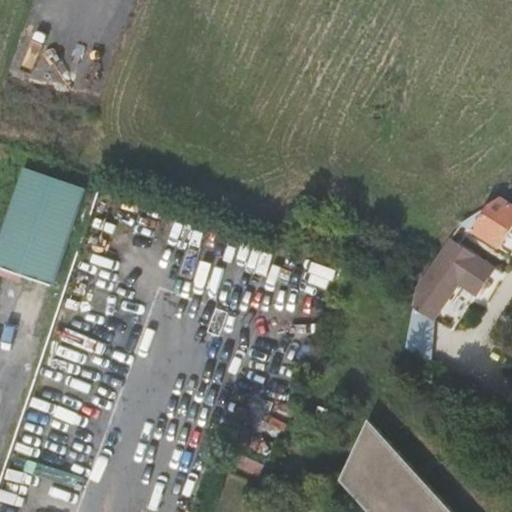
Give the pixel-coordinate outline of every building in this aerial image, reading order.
[(91,189),(30,169),(0,257),(0,266),(59,287),(91,189)] [(511,228),(511,201),(500,193),(463,221),(500,247),(511,228)] [(446,246),(424,289),(416,314),(439,326),(462,282),(482,294),(494,271),(446,246)] [(416,314),(402,357),(422,371),(439,326),(416,314)] [(353,503),(361,511),(446,511),(377,432),(373,428),(366,441),(341,488),(348,497),(353,503)]
